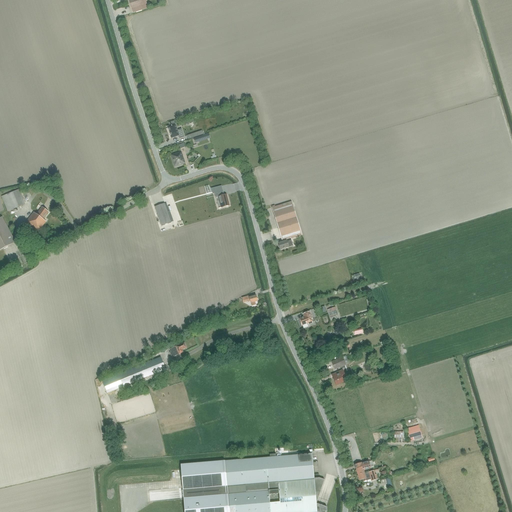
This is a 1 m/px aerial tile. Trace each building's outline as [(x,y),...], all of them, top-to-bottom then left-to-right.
[(148,8),(145,0),(128,0),(133,13),(148,8)] [(170,126),(167,127),(171,138),(179,136),(180,139),(184,137),(182,129),(177,131),(175,124),(170,126)] [(181,152),(171,155),(175,168),(185,164),(181,152)] [(222,191),(223,196),(224,196),(222,187),(215,189),(216,192),(213,193),(213,195),(215,194),(214,193),(222,191)] [(25,204),(19,190),(2,197),(8,211),(25,204)] [(229,206),(226,195),(224,196),(223,196),(222,191),(214,193),(215,194),(215,198),(218,197),(221,208),(229,206)] [(300,229),(295,212),(292,202),(272,208),(281,236),(282,241),(290,238),(290,239),(302,235),(300,229)] [(166,204),(165,204),(164,204),(155,207),(162,226),(171,222),(165,207),(167,206),(166,204)] [(48,213),(42,208),(39,214),(38,213),(36,215),(34,213),(26,224),(38,233),(46,222),(43,220),(48,213)] [(0,250),(15,242),(2,217),(0,218),(0,250)] [(292,246),(291,241),(287,242),(286,241),(278,244),(280,250),(292,246)] [(248,296),(242,298),(243,303),(250,301),(251,304),(251,303),(252,307),(256,305),(255,302),(258,302),(256,296),(249,298),(248,296)] [(313,319),(310,312),(304,314),(305,318),(300,320),(302,326),(308,323),(309,325),(313,323),(312,319),(313,319)] [(184,343),(176,346),(175,347),(170,349),(171,353),(170,353),(172,357),(177,355),(179,354),(183,353),(182,350),(187,348),(184,343)] [(161,358),(102,381),(107,393),(165,369),(161,358)] [(335,370),(346,364),(343,358),(331,363),(335,370)] [(347,380),(345,376),(346,376),(343,370),(333,374),(335,378),(333,379),(337,385),(344,382),(347,380)] [(225,461),(182,465),(185,511),(229,511),(227,486),(245,484),(246,492),(269,490),(322,486),(324,480),(319,478),(314,479),(313,467),(313,466),(312,466),(312,463),(313,463),(312,454),(240,460),(225,461)] [(369,462),(369,461),(363,463),(362,464),(361,463),(355,465),(358,475),(364,473),(364,471),(371,468),(373,467),(371,461),(369,462)] [(365,473),(364,473),(358,475),(359,481),(363,480),(364,482),(371,480),(371,481),(377,480),(374,471),(369,472),(365,473)] [(229,511),(323,511),(327,511),(327,507),(316,504),(322,486),(269,490),(246,492),(245,484),(227,486),(229,511)]
